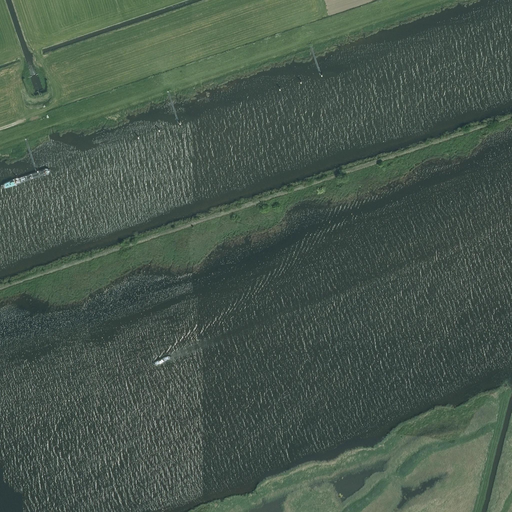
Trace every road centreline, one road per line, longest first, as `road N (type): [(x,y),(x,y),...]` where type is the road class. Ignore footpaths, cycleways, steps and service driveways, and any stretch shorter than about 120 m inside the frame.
road 1 (track): [(0,145),(313,39)]
road 2 (track): [(498,427),(419,456),(350,511)]
road 3 (track): [(477,511),(506,393)]
